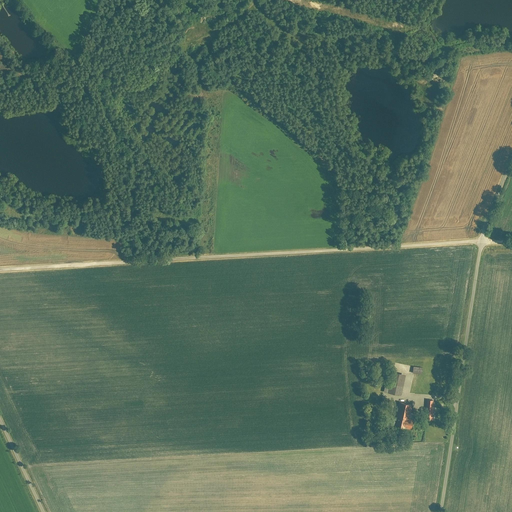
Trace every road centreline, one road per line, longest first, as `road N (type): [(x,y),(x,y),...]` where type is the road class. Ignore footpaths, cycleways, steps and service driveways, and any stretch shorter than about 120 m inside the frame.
road 1 (track): [(511,239),(0,270)]
road 2 (residential): [(511,160),(480,240),(440,511)]
road 3 (track): [(180,258),(133,216),(117,185),(132,149),(186,99),(208,94)]
road 4 (track): [(250,0),(239,17),(196,44),(208,94)]
